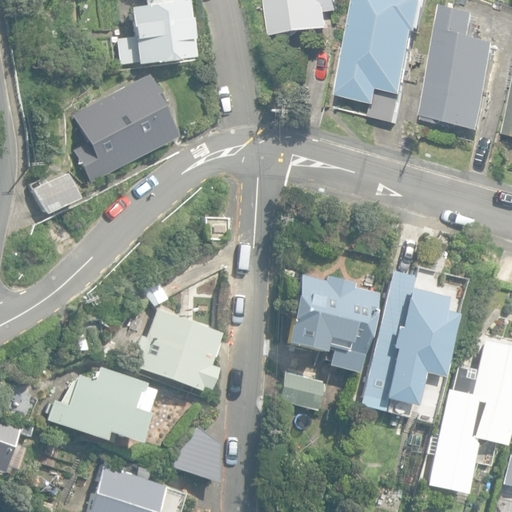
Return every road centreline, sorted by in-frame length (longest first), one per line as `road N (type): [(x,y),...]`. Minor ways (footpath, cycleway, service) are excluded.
road 1 (residential): [(252,148),(237,511)]
road 2 (residential): [(252,148),(213,154),(171,180),(58,289),(0,324)]
road 3 (residential): [(511,212),(252,148)]
road 4 (residential): [(230,0),(252,148)]
